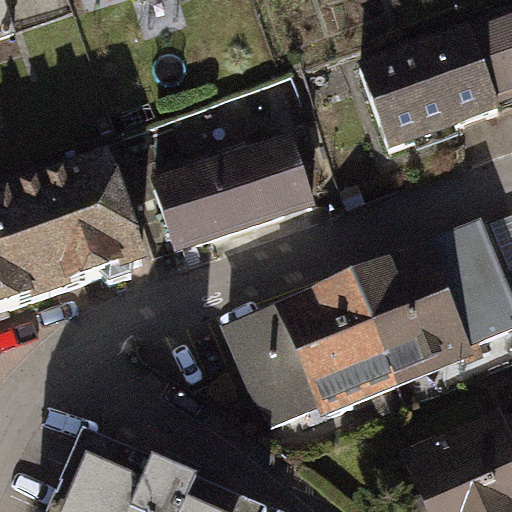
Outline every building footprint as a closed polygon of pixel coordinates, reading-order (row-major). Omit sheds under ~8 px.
[(511,18),(363,70),(391,152),(511,109),(511,18)] [(293,135),(158,179),(182,251),(317,208),(293,135)] [(110,152),(0,188),(0,312),(148,263),(110,152)] [(511,294),(482,223),(226,330),(271,439),(511,338),(511,294)] [(511,511),(511,424),(506,411),(404,453),(428,511),(511,511)] [(252,511),(79,438),(47,511),(252,511)]
